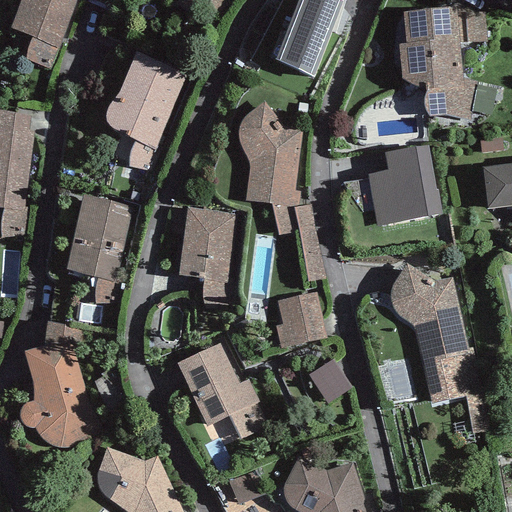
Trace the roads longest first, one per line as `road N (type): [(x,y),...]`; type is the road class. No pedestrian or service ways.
road 1 (residential): [(211,511),(145,390),(135,326),(156,229),(209,91),(255,0)]
road 2 (residential): [(368,0),(323,129),(320,194),(393,511)]
